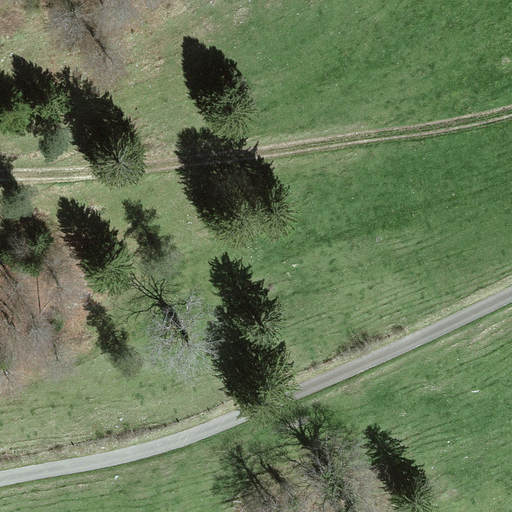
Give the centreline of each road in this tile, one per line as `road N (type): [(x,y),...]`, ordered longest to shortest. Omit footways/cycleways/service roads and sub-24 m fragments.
road 1 (unclassified): [(0,479),(175,440),(511,292)]
road 2 (track): [(0,178),(149,168),(458,127),(511,111)]
